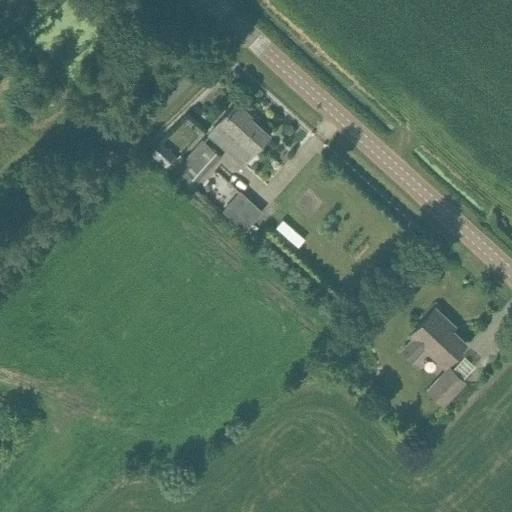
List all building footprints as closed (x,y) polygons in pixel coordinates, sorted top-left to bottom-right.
[(212,136),(218,142),(243,165),(254,153),(269,136),(249,118),(251,116),(236,103),(219,122),(223,124),(212,136)] [(202,139),(172,173),(192,190),(222,157),(202,139)] [(263,211),(240,190),(223,210),(246,230),(263,211)] [(446,364),(452,357),(465,342),(445,324),(448,321),(435,309),(412,334),(415,337),(403,350),(414,360),(426,346),(446,364)] [(426,391),(443,407),(466,381),(449,366),(426,391)]
